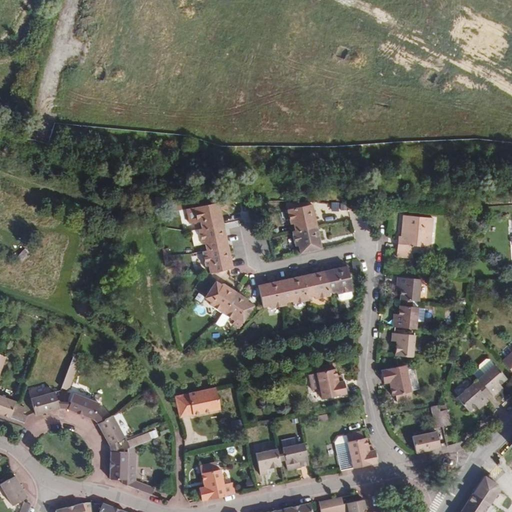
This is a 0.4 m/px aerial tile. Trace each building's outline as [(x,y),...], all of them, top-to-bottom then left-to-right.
[(219,217),(221,217),(220,210),(227,208),(226,202),(218,202),(186,209),(189,224),(194,223),(195,230),(198,229),(221,224),(219,217)] [(295,231),(315,227),(313,219),(314,219),(315,219),(312,204),(287,210),(290,224),(293,224),(295,231)] [(403,238),(401,238),(398,237),(396,257),(410,258),(411,247),(412,247),(412,246),(430,248),(433,219),(403,216),(402,228),(404,228),(403,238)] [(224,239),(225,239),(226,239),(223,224),(222,224),(221,224),(198,229),(202,244),(205,243),(206,250),(226,246),(224,239)] [(295,231),(292,232),(295,246),(298,246),(300,253),(319,249),(318,241),(319,241),(320,241),(316,226),(315,227),(295,231)] [(197,245),(202,244),(198,229),(195,230),(191,231),(194,243),(192,243),(193,246),(195,247),(197,246),(197,245)] [(229,261),(230,261),(231,261),(227,246),(226,246),(206,250),(202,251),(205,266),(208,266),(209,273),(230,268),(229,261)] [(332,275),(326,277),(329,293),(336,291),(336,294),(337,294),(338,299),(341,301),(351,299),(352,296),(351,291),(352,291),(346,266),(331,269),(331,270),(332,275)] [(326,277),(324,271),(309,274),(309,275),(310,280),(303,282),(307,297),(314,296),(315,299),(330,295),(329,293),(326,277)] [(303,282),(302,276),(287,279),(287,280),(288,285),(282,286),(285,302),(292,301),(293,304),(308,300),(307,297),(303,282)] [(402,300),(418,301),(420,279),(397,277),(397,285),(401,286),(400,299),(402,300)] [(221,312),(235,291),(222,283),(221,284),(215,280),(204,297),(210,301),(208,304),(221,312)] [(282,286),(280,281),(280,280),(265,284),(266,290),(259,291),(262,307),(270,305),(270,308),(286,305),(285,302),(282,286)] [(235,291),(221,312),(234,320),(232,323),(238,328),(246,317),(248,318),(253,310),(251,309),(253,306),(247,301),(248,300),(235,291)] [(416,321),(418,308),(418,307),(417,307),(402,306),(399,306),(398,314),(394,314),(393,327),(416,329),(416,321)] [(425,309),(418,308),(416,321),(423,322),(425,309)] [(227,316),(221,312),(214,322),(218,325),(222,324),(227,316)] [(395,356),(413,357),(414,335),(392,333),(391,341),(396,341),(395,356)] [(511,352),(502,362),(511,372),(511,352)] [(61,388),(68,390),(80,359),(73,356),(61,388)] [(473,374),(477,379),(492,366),(486,359),(477,367),(479,369),(473,374)] [(316,373),(319,388),(322,399),(346,393),(343,381),(342,378),(341,375),(337,376),(335,369),(333,369),(331,363),(316,366),(318,372),(316,372),(316,373)] [(410,391),(405,369),(404,365),(379,371),(382,384),(388,382),(392,396),(395,395),(397,402),(412,399),(410,392),(411,392),(410,391)] [(496,388),(500,385),(506,379),(494,365),(492,366),(477,379),(478,380),(489,393),(493,396),(499,392),(496,388)] [(413,367),(405,369),(410,391),(418,389),(413,367)] [(311,390),(319,388),(316,373),(308,375),(311,390)] [(485,397),(489,393),(478,380),(473,384),(485,397)] [(479,402),(482,406),(488,401),(485,397),(473,384),(473,383),(456,398),(469,412),(475,406),(479,402)] [(220,410),(220,409),(215,388),(175,397),(179,418),(192,415),(193,416),(220,410)] [(59,407),(57,401),(54,392),(30,399),(35,415),(59,408),(59,407)] [(93,418),(95,412),(99,403),(73,393),(70,402),(67,408),(67,409),(93,419),(93,418)] [(0,413),(10,418),(15,404),(15,402),(0,395),(0,413)] [(25,407),(15,404),(10,418),(24,423),(27,416),(23,414),(25,407)] [(446,404),(438,405),(440,414),(447,412),(446,404)] [(440,414),(438,405),(431,407),(435,428),(442,426),(440,414)] [(103,420),(95,412),(93,418),(98,423),(103,420)] [(447,412),(440,414),(442,426),(450,425),(447,412)] [(110,445),(115,442),(124,437),(112,415),(103,420),(98,423),(97,423),(109,445),(110,445)] [(377,463),(374,450),(373,447),(372,447),(371,445),(368,445),(366,438),(363,438),(361,431),(346,435),(348,442),(347,442),(352,469),(377,463)] [(439,448),(436,431),(412,436),(416,453),(439,448)] [(136,445),(137,445),(142,443),(150,440),(158,437),(156,432),(134,440),(136,445)] [(281,440),(282,448),(296,445),(294,438),(281,440)] [(152,445),(150,440),(142,443),(144,448),(152,445)] [(296,445),(282,448),(283,453),(285,460),(287,471),(301,467),(308,465),(303,443),(296,445)] [(117,452),(111,451),(110,451),(109,479),(122,479),(122,484),(151,495),(154,488),(135,481),(137,445),(136,445),(127,449),(127,452),(117,452)] [(280,466),(279,461),(278,455),(277,449),(256,454),(260,476),(268,474),(266,469),(280,466)] [(201,500),(234,494),(232,482),(223,484),(220,469),(217,470),(216,462),(200,466),(204,486),(199,488),(201,500)] [(0,483),(0,484),(12,505),(27,497),(14,475),(0,483)] [(484,511),(499,490),(497,484),(484,476),(460,511),(484,511)] [(365,511),(363,500),(343,504),(341,498),(318,502),(320,511),(365,511)] [(24,502),(19,511),(27,511),(31,505),(24,502)] [(55,511),(92,511),(90,503),(84,504),(55,511)]
